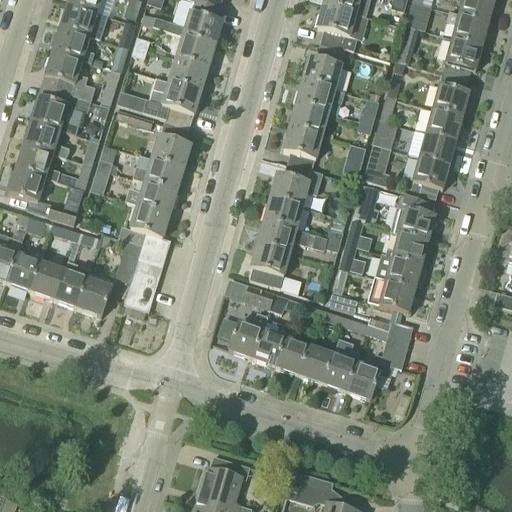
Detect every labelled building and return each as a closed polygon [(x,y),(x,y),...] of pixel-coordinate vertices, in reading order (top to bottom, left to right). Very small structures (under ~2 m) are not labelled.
[(70,0),(68,11),(97,19),(103,0),(70,0)] [(171,0),(194,7),(219,14),(222,3),(224,3),(224,0),(171,0)] [(327,0),(325,10),(368,22),(365,21),(370,0),(327,0)] [(421,10),(423,0),(413,0),(411,7),(421,10)] [(476,0),(465,0),(460,21),(489,29),(496,6),(476,0)] [(405,7),(392,3),(389,14),(402,17),(405,7)] [(219,14),(194,7),(186,33),(155,23),(154,24),(144,20),(141,28),(183,41),(215,51),(222,28),(215,26),(219,14)] [(416,28),(421,10),(411,7),(406,25),(404,32),(414,35),(416,28)] [(323,47),(347,54),(353,56),(356,45),(360,47),(368,22),(325,10),(318,33),(326,35),(323,47)] [(60,34),(90,43),(99,46),(106,22),(97,19),(68,11),(60,34)] [(457,30),(453,45),(483,53),(489,29),(460,21),(449,18),(446,27),(457,30)] [(116,52),(126,55),(133,30),(124,27),(116,52)] [(56,49),(53,58),(82,67),(89,69),(93,59),(85,56),(90,43),(60,34),(59,38),(55,37),(52,48),(56,49)] [(183,41),(176,65),(208,75),(215,51),(183,41)] [(133,51),(146,55),(148,47),(135,43),(133,51)] [(448,69),(444,80),(468,87),(471,76),(476,78),(483,53),(453,45),(446,69),(448,69)] [(146,55),(133,51),(130,61),(143,65),(146,55)] [(126,55),(116,52),(109,76),(119,79),(126,55)] [(309,63),(303,87),(336,96),(343,72),(342,71),(345,60),(321,53),(317,65),(309,63)] [(49,84),(45,95),(79,106),(79,104),(90,108),(94,94),(84,91),(86,83),(78,81),(82,67),(53,58),(45,83),(49,84)] [(176,65),(169,87),(201,98),(208,75),(176,65)] [(401,80),(403,69),(395,67),(392,78),(401,80)] [(99,110),(108,113),(119,79),(109,76),(102,74),(101,78),(106,79),(104,84),(107,85),(99,110)] [(440,90),(433,115),(463,124),(470,99),(465,97),(468,87),(444,80),(442,90),(440,90)] [(141,118),(165,125),(189,132),(193,121),(194,121),(201,98),(169,87),(162,111),(145,105),(141,117),(141,118)] [(303,87),(296,110),(330,119),(333,107),(340,110),(344,98),(336,96),(303,87)] [(378,126),(388,129),(395,105),(399,89),(389,87),(385,102),(378,126)] [(38,104),(31,128),(60,138),(74,142),(78,131),(63,127),(68,113),(76,116),(86,119),(89,109),(79,106),(45,95),(42,105),(38,104)] [(115,109),(141,117),(145,105),(119,97),(115,109)] [(364,104),(376,107),(378,100),(366,97),(364,104)] [(371,131),(374,122),(378,108),(376,108),(376,107),(364,104),(365,104),(361,118),(358,127),(371,131)] [(296,110),(289,134),(323,143),(330,119),(296,110)] [(433,115),(426,140),(456,148),(463,124),(433,115)] [(152,127),(118,117),(115,126),(149,136),(152,127)] [(378,126),(372,150),(381,152),(388,129),(378,126)] [(369,140),(371,131),(358,127),(356,137),(369,140)] [(60,138),(31,128),(23,152),(52,161),(64,165),(68,154),(56,151),(60,138)] [(158,141),(151,166),(183,176),(191,152),(184,150),(187,138),(163,131),(160,142),(158,141)] [(290,158),(287,171),(312,178),(316,164),(317,164),(323,143),(289,134),(283,156),(290,158)] [(426,140),(419,163),(449,172),(456,148),(426,140)] [(81,170),(91,173),(99,149),(89,146),(81,170)] [(357,181),(364,154),(349,150),(341,179),(356,183),(357,181)] [(374,177),(381,152),(372,150),(365,175),(374,177)] [(16,176),(45,185),(55,188),(56,187),(84,196),(91,173),(81,170),(76,184),(48,175),(52,161),(23,152),(16,176)] [(96,173),(108,177),(115,179),(117,172),(111,170),(115,157),(102,153),(96,173)] [(138,162),(131,185),(144,188),(176,199),(183,176),(151,166),(138,162)] [(442,196),(449,172),(419,163),(413,188),(414,188),(411,199),(434,206),(437,194),(442,196)] [(277,179),(270,203),(303,212),(307,199),(316,201),(322,181),(312,178),(287,171),(284,181),(277,179)] [(108,177),(96,173),(88,196),(101,200),(108,177)] [(45,185),(16,176),(8,201),(37,210),(45,185)] [(169,221),(176,199),(144,188),(141,199),(128,195),(124,207),(137,211),(169,221)] [(428,248),(434,223),(429,222),(432,210),(398,201),(389,237),(391,237),(398,239),(428,248)] [(270,203),(263,227),(296,236),(303,212),(270,203)] [(383,228),(387,207),(378,205),(374,226),(383,228)] [(357,208),(352,226),(366,230),(369,222),(371,222),(374,213),(357,208)] [(169,247),(162,245),(169,221),(137,211),(130,235),(121,233),(118,243),(166,258),(169,247)] [(77,221),(52,214),(48,225),(73,233),(77,221)] [(16,233),(24,236),(29,223),(20,220),(16,233)] [(44,228),(29,223),(24,236),(39,241),(44,228)] [(351,225),(344,250),(354,253),(361,228),(352,226),(351,225)] [(263,227),(257,249),(290,259),(293,248),(304,251),(307,239),(296,236),(263,227)] [(73,248),(76,238),(52,230),(49,240),(73,248)] [(329,236),(326,244),(339,248),(342,239),(329,236)] [(381,260),(421,272),(428,248),(398,239),(391,237),(384,261),(381,260)] [(76,238),(73,248),(98,255),(101,245),(76,238)] [(17,260),(20,251),(0,243),(0,287),(5,290),(16,260),(17,260)] [(163,270),(166,258),(118,243),(117,243),(126,246),(123,258),(163,270)] [(337,257),(339,248),(326,244),(324,254),(337,257)] [(257,249),(247,285),(280,294),(290,259),(257,249)] [(344,250),(338,274),(347,277),(354,253),(344,250)] [(30,265),(17,260),(16,260),(5,290),(29,298),(39,268),(43,259),(33,255),(30,265)] [(159,282),(163,270),(123,258),(119,271),(159,282)] [(424,281),(419,279),(421,272),(381,260),(374,284),(414,296),(416,289),(421,291),(424,281)] [(67,267),(52,306),(76,315),(90,276),(67,267)] [(29,298),(52,306),(63,277),(39,268),(29,298)] [(155,294),(159,282),(119,271),(116,283),(155,294)] [(357,306),(341,301),(347,277),(338,274),(332,299),(329,311),(354,318),(357,306)] [(152,306),(155,294),(116,283),(115,284),(131,289),(128,299),(152,306)] [(414,296),(374,284),(368,308),(408,319),(414,296)] [(100,323),(110,294),(86,285),(76,315),(100,323)] [(275,300),(250,292),(247,291),(242,307),(269,316),(275,300)] [(511,302),(478,293),(475,306),(511,316),(511,302)] [(152,306),(128,299),(125,311),(148,318),(152,306)] [(295,317),(298,307),(275,300),(269,316),(280,320),(282,313),(295,317)] [(318,325),(321,315),(298,307),(295,317),(318,325)] [(318,325),(342,333),(345,323),(321,315),(318,325)] [(252,366),(262,336),(267,322),(256,318),(251,332),(238,328),(227,357),(252,366)] [(342,333),(364,340),(367,331),(366,330),(345,323),(342,333)] [(366,330),(367,331),(388,337),(390,330),(389,330),(369,323),(366,330)] [(412,333),(391,327),(389,330),(390,330),(388,337),(409,343),(412,333)] [(275,374),(285,344),(289,333),(279,329),(274,341),(262,336),(252,366),(275,374)] [(364,340),(385,347),(388,337),(367,331),(364,340)] [(406,353),(409,343),(388,337),(385,347),(406,353)] [(308,352),(285,344),(275,374),(298,382),(308,352)] [(403,365),(406,353),(385,347),(382,358),(403,365)] [(332,361),(308,352),(298,382),(322,390),(332,361)] [(344,398),(354,369),(358,359),(348,355),(345,365),(332,361),(322,390),(344,398)] [(403,365),(382,358),(381,362),(374,359),(369,374),(354,369),(344,398),(369,406),(378,380),(389,384),(393,372),(400,375),(403,365)] [(194,511),(238,511),(230,509),(238,484),(245,486),(250,473),(224,466),(224,467),(213,464),(210,476),(206,475),(194,511)] [(348,511),(349,510),(331,495),(332,489),(292,477),(284,504),(310,511),(312,511),(317,509),(321,510),(322,507),(337,511),(348,511)]
